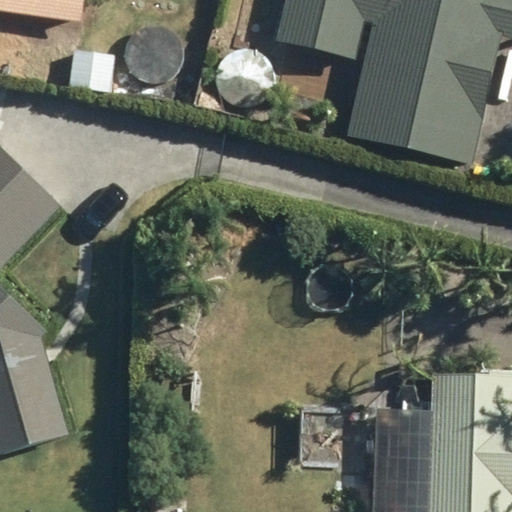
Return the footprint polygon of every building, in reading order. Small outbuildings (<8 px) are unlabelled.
[(0,0),(0,11),(72,21),(74,0),(0,0)] [(511,0),(292,0),(292,4),(367,22),(340,135),(462,164),(493,31),(511,35),(511,0)] [(236,9),(227,39),(252,46),(260,16),(236,9)] [(62,86),(103,91),(107,54),(66,49),(62,86)] [(0,291),(0,257),(52,203),(0,153),(0,451),(60,435),(33,335),(39,329),(0,291)] [(424,373),(423,410),(362,409),(359,511),(509,511),(510,499),(511,499),(511,407),(511,408),(511,375),(424,373)]
